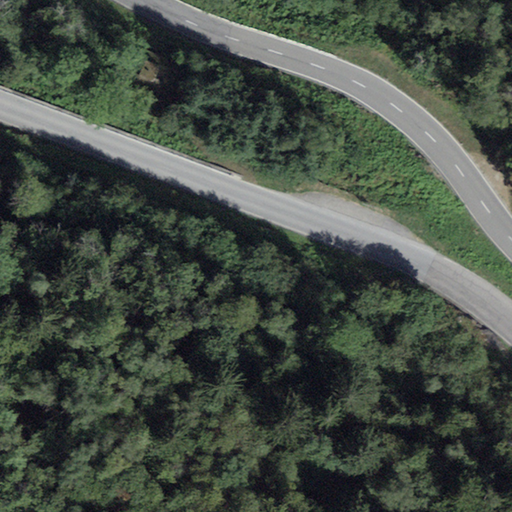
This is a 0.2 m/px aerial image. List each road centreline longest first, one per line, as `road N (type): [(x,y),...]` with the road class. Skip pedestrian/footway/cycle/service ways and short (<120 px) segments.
road 1 (tertiary): [(511,325),(420,262),(0,106)]
road 2 (tertiary): [(144,0),(384,98),(424,131),(511,238)]
